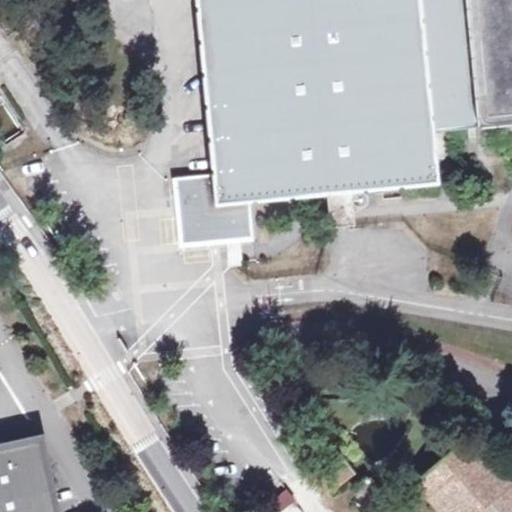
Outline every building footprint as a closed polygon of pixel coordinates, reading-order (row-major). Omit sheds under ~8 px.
[(511,0),(201,0),(216,173),(179,177),(186,244),(256,237),(252,201),(438,183),(433,133),(511,125),(511,0)] [(476,511),(493,498),(510,483),(469,439),(418,483),(443,511),(476,511)] [(57,511),(41,442),(0,451),(0,511),(57,511)] [(328,494),(356,473),(338,450),(311,472),(328,494)] [(369,508),(384,496),(369,477),(354,488),(369,508)] [(511,511),(511,484),(510,483),(493,498),(506,511),(511,511)]
